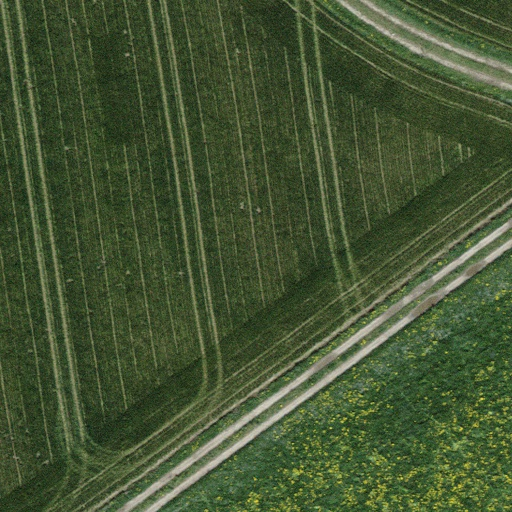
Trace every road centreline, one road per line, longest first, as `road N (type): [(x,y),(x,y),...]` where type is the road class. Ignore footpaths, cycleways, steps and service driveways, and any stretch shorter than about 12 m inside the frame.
road 1 (track): [(511,235),(129,511)]
road 2 (track): [(354,0),(511,78)]
